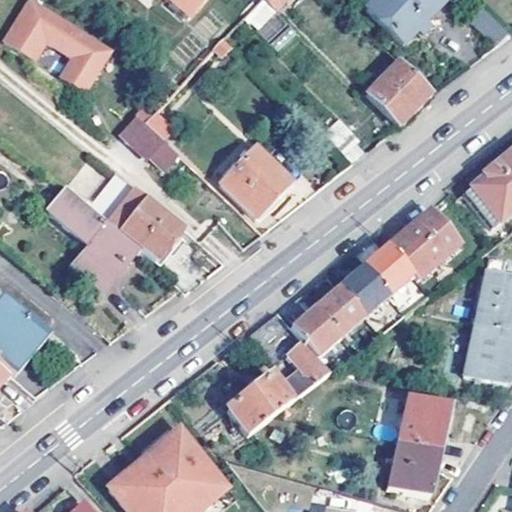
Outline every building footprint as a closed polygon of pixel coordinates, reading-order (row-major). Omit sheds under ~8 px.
[(159,0),(164,4),(166,1),(188,21),(206,0),(159,0)] [(262,0),(261,1),(274,14),(287,0),(262,0)] [(356,0),(355,1),(363,9),(371,0),(356,0)] [(417,33),(426,23),(401,0),(371,0),(363,9),(403,47),(417,33)] [(401,0),(426,23),(448,1),(447,0),(401,0)] [(110,56),(31,5),(4,45),(34,64),(47,45),(73,62),(61,82),(78,92),(81,88),(87,92),(110,56)] [(496,48),(509,39),(480,11),(469,22),(496,48)] [(276,17),(258,29),(266,40),(284,28),(276,17)] [(426,23),(417,33),(422,37),(431,29),(426,23)] [(220,44),(213,51),(221,59),(228,52),(220,44)] [(367,97),(399,129),(413,115),(430,97),(399,66),(367,97)] [(135,122),(141,128),(148,121),(141,114),(134,121),(135,122)] [(152,116),(148,121),(141,128),(161,145),(171,134),(152,116)] [(146,162),(147,160),(161,145),(141,128),(135,122),(121,139),(146,162)] [(0,139),(14,151),(24,139),(10,127),(0,139)] [(163,174),(176,159),(161,145),(147,160),(163,174)] [(254,153),(221,188),(256,222),(290,187),(254,153)] [(484,180),(464,195),(491,230),(511,213),(511,154),(499,165),(482,178),(484,180)] [(154,266),(182,233),(135,194),(117,179),(89,212),(107,227),(154,266)] [(135,256),(65,196),(49,216),(88,251),(71,271),(100,296),(135,256)] [(416,227),(389,249),(413,278),(418,284),(461,249),(432,213),(416,227)] [(388,299),(413,278),(389,249),(376,260),(364,270),(388,299)] [(475,326),(511,334),(511,281),(503,279),(505,264),(489,261),(475,326)] [(364,319),(388,299),(364,270),(350,282),(340,290),(364,319)] [(316,311),(340,340),(364,319),(340,290),(326,302),(316,311)] [(0,370),(9,378),(46,334),(0,298),(0,370)] [(290,332),(303,346),(315,361),(340,340),(316,311),(302,322),(290,332)] [(511,353),(511,334),(475,326),(464,377),(505,386),(511,353)] [(247,438),(274,418),(328,376),(315,361),(303,346),(287,360),(296,372),(281,384),(281,391),(284,394),(280,397),(268,382),(227,412),(247,438)] [(0,389),(9,378),(0,370),(0,389)] [(398,446),(437,455),(447,411),(407,403),(398,446)] [(181,438),(112,494),(126,511),(205,511),(227,494),(181,438)] [(437,455),(398,446),(388,490),(427,499),(437,455)]
